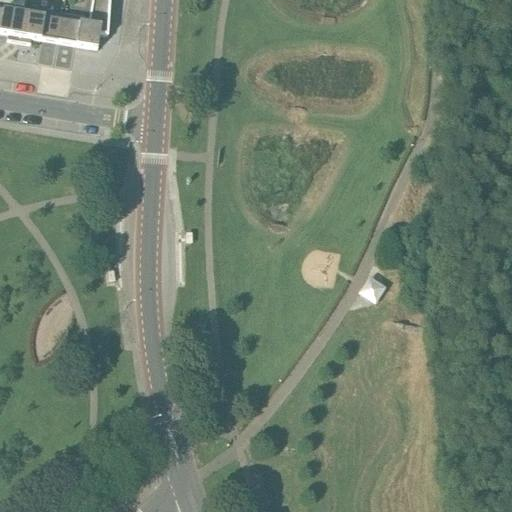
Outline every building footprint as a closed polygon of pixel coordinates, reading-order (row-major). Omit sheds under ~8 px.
[(0,0),(0,5),(28,10),(29,0),(0,0)] [(62,17),(57,47),(96,54),(99,38),(107,40),(109,0),(92,0),(89,22),(62,17)] [(0,6),(0,37),(7,39),(7,43),(18,45),(24,11),(0,6)] [(24,11),(18,45),(30,47),(31,43),(57,47),(62,17),(24,11)] [(364,298),(380,308),(391,292),(374,281),(364,298)]
